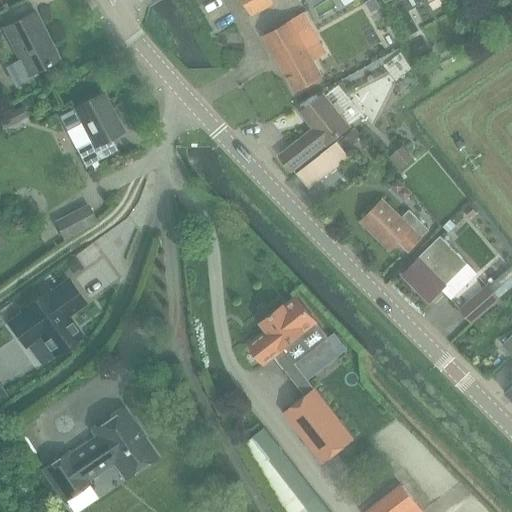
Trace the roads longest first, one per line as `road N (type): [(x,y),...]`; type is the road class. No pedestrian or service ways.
road 1 (unclassified): [(511,429),(217,131)]
road 2 (unknown): [(142,167),(168,231),(175,311),(164,346)]
road 3 (residential): [(217,131),(135,41),(112,2)]
